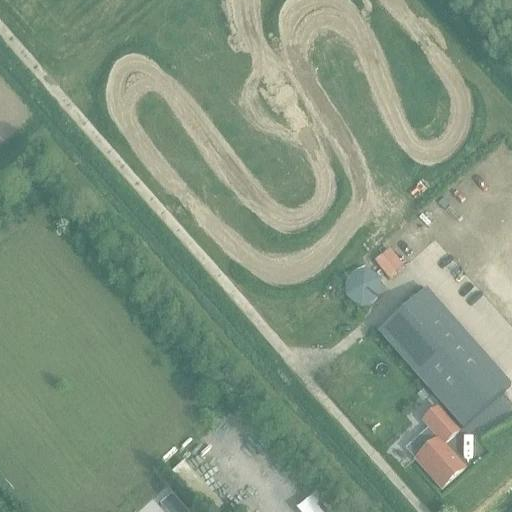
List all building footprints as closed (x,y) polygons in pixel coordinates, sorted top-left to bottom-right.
[(345,284),(345,288),(345,291),(345,295),(347,298),(350,302),(353,304),(357,306),(361,307),(365,307),(369,306),(372,305),(375,303),(378,300),(379,280),(376,277),(374,274),(371,273),(368,271),(364,271),(360,271),(355,272),(352,274),(349,277),(346,281),(345,284)] [(462,430),(510,388),(425,291),(377,334),(462,430)] [(421,422),(438,441),(415,461),(441,491),(464,471),(444,447),(460,433),(437,408),(421,422)] [(182,463),(171,473),(205,511),(216,511),(222,507),(182,463)] [(316,511),(276,465),(254,485),(278,511),(316,511)] [(159,478),(149,487),(157,496),(167,487),(159,478)]
